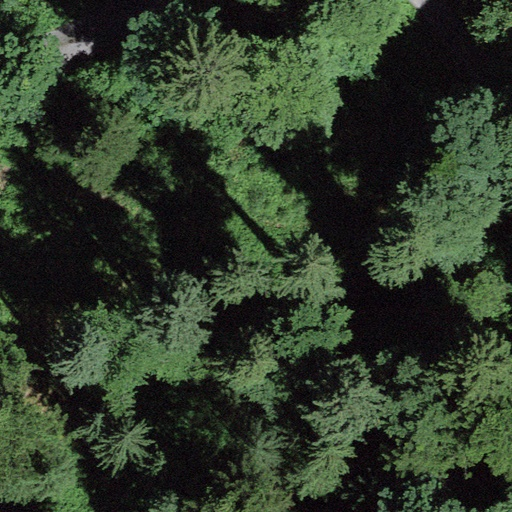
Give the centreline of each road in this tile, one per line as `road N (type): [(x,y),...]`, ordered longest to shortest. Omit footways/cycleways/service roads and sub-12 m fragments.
road 1 (track): [(0,64),(77,31),(115,0)]
road 2 (track): [(424,0),(511,87)]
